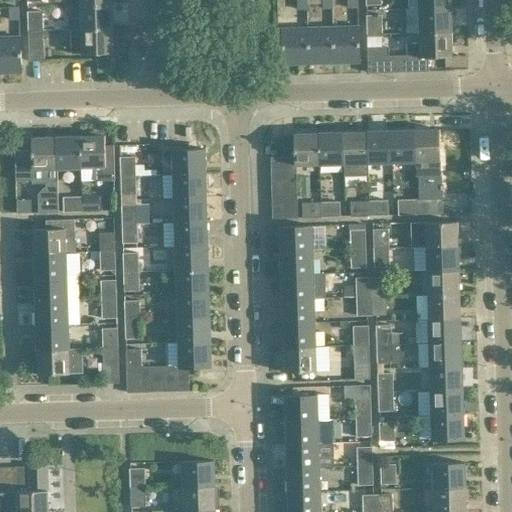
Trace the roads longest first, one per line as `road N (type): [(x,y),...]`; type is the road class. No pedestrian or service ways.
road 1 (residential): [(507,511),(496,86)]
road 2 (residential): [(243,405),(234,94)]
road 3 (residential): [(234,94),(496,86)]
road 4 (residential): [(0,412),(243,405)]
road 5 (residential): [(0,101),(156,96)]
